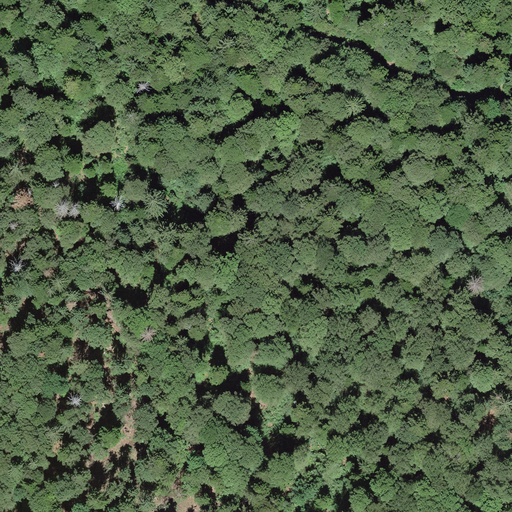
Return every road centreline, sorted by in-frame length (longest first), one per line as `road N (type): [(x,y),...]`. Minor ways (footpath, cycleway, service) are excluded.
road 1 (track): [(243,511),(180,441),(155,369),(92,290),(0,134)]
road 2 (unclassified): [(196,0),(460,98),(511,98)]
